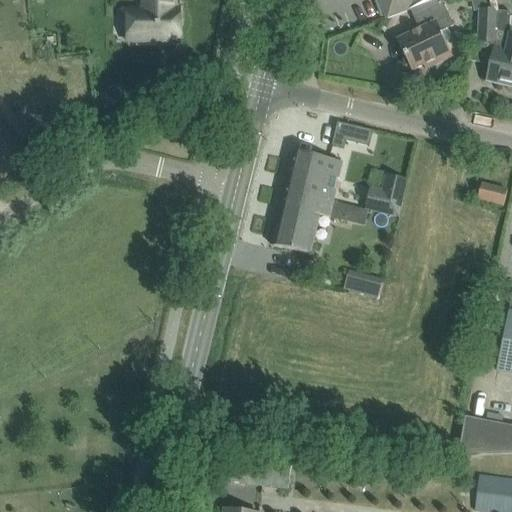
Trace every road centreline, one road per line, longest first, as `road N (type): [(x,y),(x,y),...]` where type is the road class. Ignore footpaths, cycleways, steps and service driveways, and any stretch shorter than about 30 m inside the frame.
road 1 (tertiary): [(170,511),(235,189)]
road 2 (unclassified): [(259,87),(511,145)]
road 3 (unclassified): [(0,222),(87,160),(235,189)]
